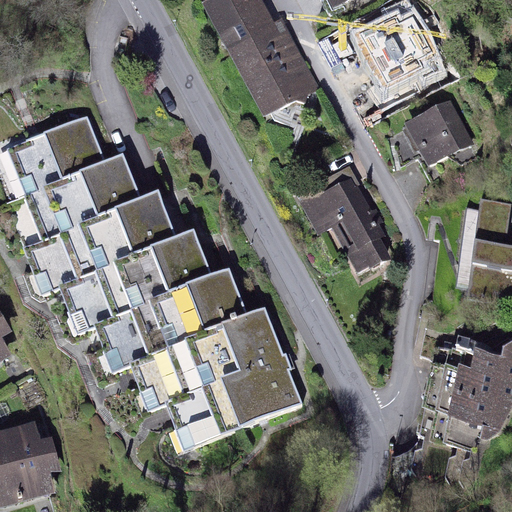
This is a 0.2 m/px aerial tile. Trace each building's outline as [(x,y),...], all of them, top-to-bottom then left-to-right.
[(270,0),(232,0),(199,14),(247,129),(313,101),(270,0)] [(320,0),(329,16),(361,0),(320,0)] [(411,18),(343,53),(373,112),(441,77),(411,18)] [(451,110),(401,139),(424,178),(474,149),(451,110)] [(105,171),(89,126),(10,153),(44,254),(29,259),(42,296),(60,290),(77,339),(99,332),(114,376),(140,368),(173,464),(313,416),(277,309),(253,317),(236,267),(217,273),(202,231),(180,238),(165,194),(143,201),(130,163),(105,171)] [(346,178),(294,206),(315,242),(325,236),(358,294),(399,271),(346,178)] [(511,215),(469,212),(461,298),(511,302),(511,215)] [(0,334),(0,373),(17,364),(0,334)] [(511,357),(439,347),(426,433),(498,443),(511,357)] [(59,434),(0,447),(0,511),(27,511),(75,502),(59,434)]
